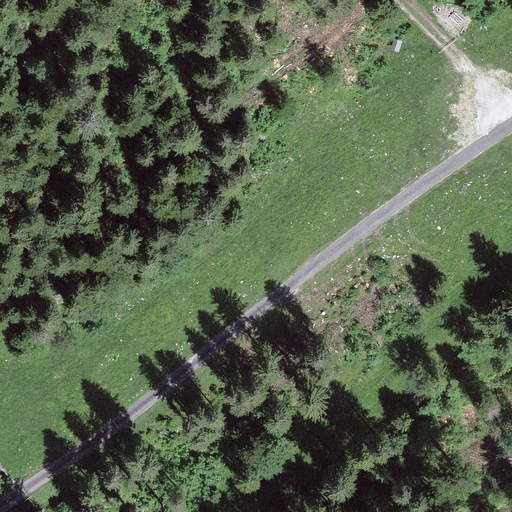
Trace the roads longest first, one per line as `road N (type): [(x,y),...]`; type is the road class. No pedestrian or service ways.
road 1 (track): [(0,504),(74,457),(370,223),(511,124)]
road 2 (track): [(511,119),(399,0)]
